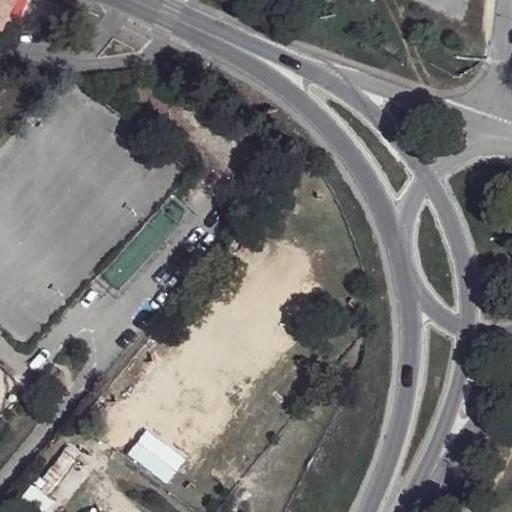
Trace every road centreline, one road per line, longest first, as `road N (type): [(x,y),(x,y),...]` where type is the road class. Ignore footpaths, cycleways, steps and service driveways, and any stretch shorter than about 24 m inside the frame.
road 1 (secondary): [(234,48),(314,116),(394,243)]
road 2 (secondary): [(406,286),(411,359),(402,412),(367,511)]
road 3 (residential): [(511,138),(332,78)]
road 4 (secondary): [(412,498),(447,418),(466,331)]
road 5 (secondary): [(466,331),(460,254),(426,178)]
road 6 (residential): [(412,498),(511,375)]
road 7 (secondary): [(426,178),(332,78)]
